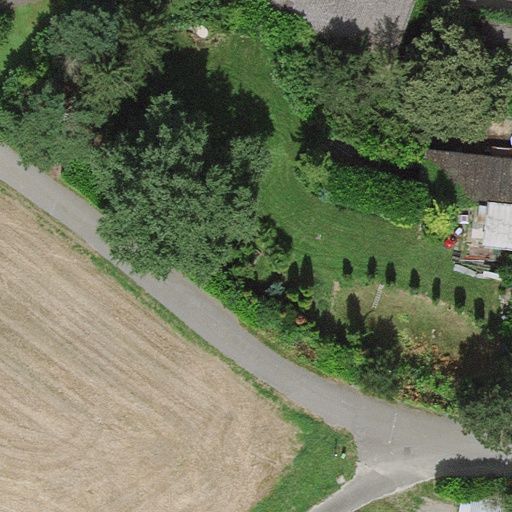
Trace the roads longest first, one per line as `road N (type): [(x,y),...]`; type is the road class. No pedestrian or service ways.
road 1 (residential): [(423,437),(301,387),(0,171)]
road 2 (track): [(327,511),(423,437)]
